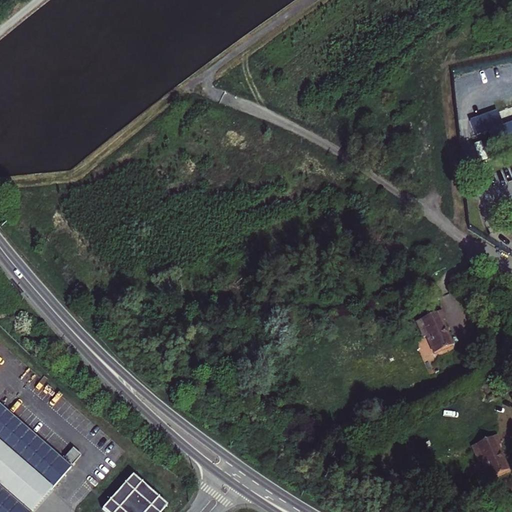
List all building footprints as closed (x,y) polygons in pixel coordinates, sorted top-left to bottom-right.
[(511,126),(509,127),(503,113),(476,122),(481,137),(487,135),(495,156),(511,149),(511,126)] [(483,220),(474,224),(478,240),(489,236),(483,220)] [(442,310),(415,323),(423,339),(426,337),(435,355),(455,346),(443,322),(447,321),(442,310)] [(0,511),(32,511),(51,491),(71,468),(0,405),(0,511)] [(473,447),(489,480),(509,471),(497,447),(500,445),(496,436),(473,447)] [(72,449),(63,459),(72,466),(80,456),(72,449)] [(131,474),(101,507),(106,511),(157,511),(165,503),(131,474)]
